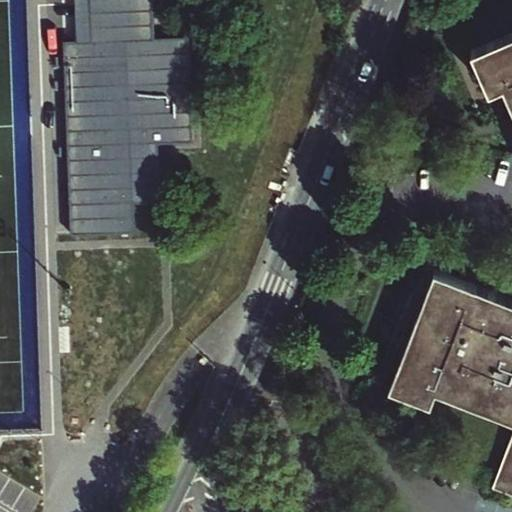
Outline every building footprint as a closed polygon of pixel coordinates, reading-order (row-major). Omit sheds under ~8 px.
[(64,39),(71,233),(135,231),(134,201),(160,200),(158,142),(193,140),(189,35),(155,36),(153,0),(88,0),(90,38),(77,38),(64,39)] [(75,0),(77,38),(90,38),(88,0),(75,0)] [(511,44),(474,61),(509,83),(511,89),(511,303),(429,271),(409,322),(417,324),(391,392),(419,402),(425,388),(506,421),(479,487),(511,499),(511,44)] [(509,83),(474,61),(487,92),(501,86),(509,83)] [(511,89),(509,83),(501,86),(511,111),(511,89)]
